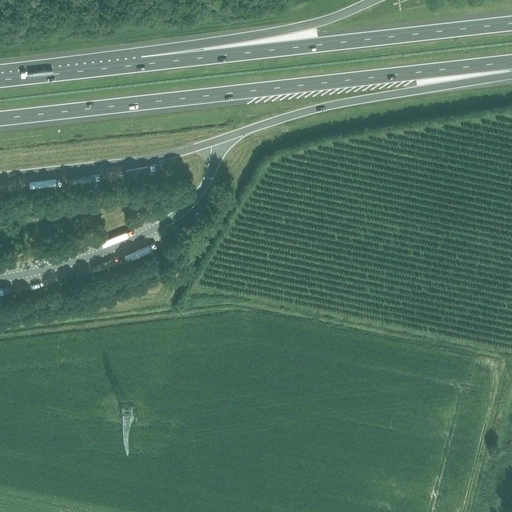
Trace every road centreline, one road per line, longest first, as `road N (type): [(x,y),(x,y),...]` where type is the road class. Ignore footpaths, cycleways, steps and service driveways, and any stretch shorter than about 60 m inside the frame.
road 1 (motorway): [(0,118),(511,61)]
road 2 (motorway): [(511,23),(143,64)]
road 3 (motorway): [(272,122),(511,68)]
road 4 (motorway): [(373,0),(316,23),(143,64)]
road 5 (motorway): [(143,64),(0,80)]
